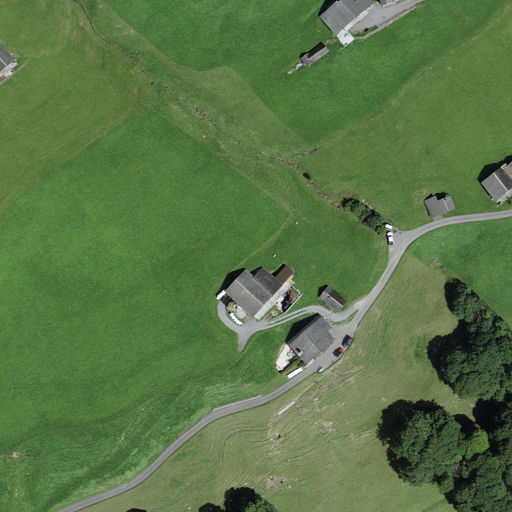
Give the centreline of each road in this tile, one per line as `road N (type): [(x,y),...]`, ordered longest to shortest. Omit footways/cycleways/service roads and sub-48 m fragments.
road 1 (unclassified): [(511,212),(418,231),(313,367),(268,398),(202,422),(133,483),(64,511)]
road 2 (track): [(249,331),(225,364),(108,418),(47,420)]
